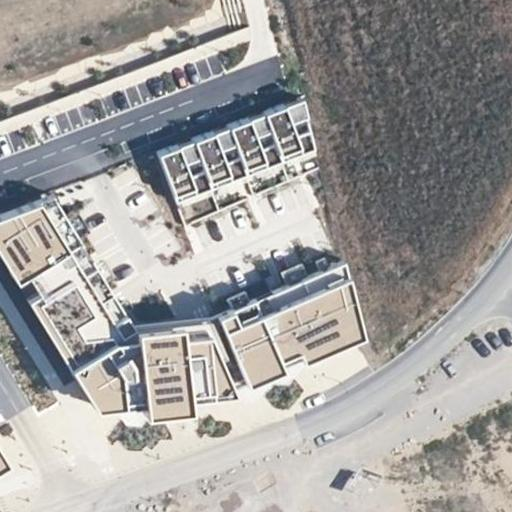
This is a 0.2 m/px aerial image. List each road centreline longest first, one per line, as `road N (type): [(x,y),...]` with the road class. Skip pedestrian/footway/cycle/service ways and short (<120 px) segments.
road 1 (tertiary): [(82,500),(321,415),(395,374),(490,287)]
road 2 (unknown): [(76,146),(144,272),(160,282),(184,284),(319,222)]
road 3 (residential): [(0,174),(276,73)]
road 4 (residential): [(82,500),(0,377)]
road 5 (unknown): [(366,390),(438,511)]
